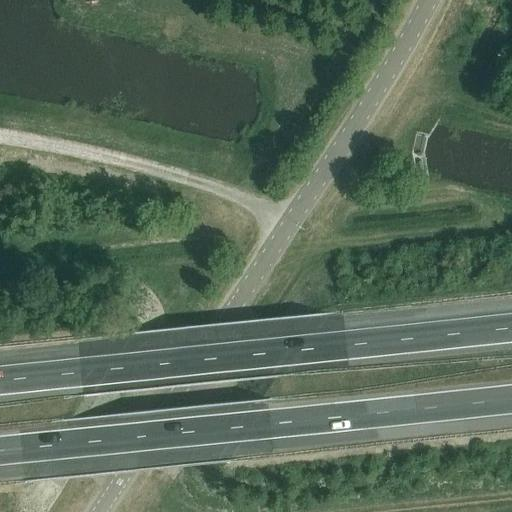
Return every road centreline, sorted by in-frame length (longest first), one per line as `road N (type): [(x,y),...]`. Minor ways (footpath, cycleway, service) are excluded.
road 1 (tertiary): [(122,474),(428,0)]
road 2 (motorway): [(0,453),(511,397)]
road 3 (motorway): [(511,328),(0,380)]
road 4 (track): [(511,493),(344,511)]
